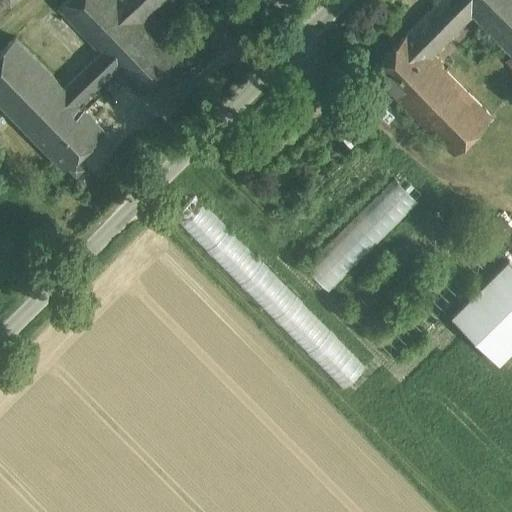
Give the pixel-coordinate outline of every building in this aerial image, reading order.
[(65,0),(59,6),(99,50),(116,67),(139,91),(177,56),(156,33),(144,20),(125,0),(65,0)] [(125,0),(144,20),(164,0),(125,0)] [(173,0),(164,0),(144,20),(156,33),(182,9),(173,0)] [(439,0),(370,70),(402,103),(440,66),(442,63),(433,54),(469,18),(456,5),(461,0),(439,0)] [(511,0),(461,0),(456,5),(469,18),(472,15),(502,45),(511,34),(511,0)] [(511,34),(502,45),(511,54),(511,34)] [(63,86),(15,36),(0,50),(0,101),(30,132),(70,93),(63,86)] [(99,50),(63,86),(70,93),(79,101),(116,67),(100,50),(99,50)] [(491,117),(440,66),(402,103),(453,154),(491,117)] [(511,70),(502,81),(511,91),(511,70)] [(79,101),(70,93),(30,132),(63,167),(104,127),(79,101)] [(329,289),(419,200),(400,180),(309,269),(329,289)] [(344,388),(366,366),(199,199),(177,220),(344,388)] [(511,261),(509,259),(452,316),(498,362),(511,349),(511,261)]
